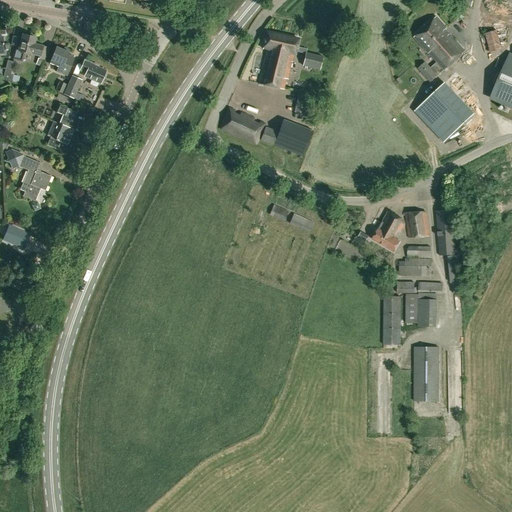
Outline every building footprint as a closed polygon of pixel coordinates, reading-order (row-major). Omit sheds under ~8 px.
[(437,17),(414,37),(437,62),(432,67),(439,75),(444,70),(445,70),(465,51),(445,29),(447,28),(437,17)] [(505,33),(499,35),(496,27),(485,31),(492,50),(509,43),(505,33)] [(284,89),(287,79),(288,79),(292,61),(293,62),(294,54),(296,54),(299,39),(267,31),(263,49),(267,49),(259,84),(284,89)] [(48,48),(34,44),(36,38),(22,34),(18,50),(16,49),(13,58),(22,61),(24,53),(39,57),(39,59),(44,60),(48,48)] [(74,58),(68,55),(70,50),(65,48),(64,50),(57,47),(50,64),(58,67),(56,71),(67,76),(74,58)] [(306,52),(303,65),(321,69),(324,56),(306,52)] [(491,98),(511,107),(511,53),(491,98)] [(12,82),(14,75),(11,75),(14,62),(8,60),(3,80),(12,82)] [(101,81),(103,81),(104,79),(103,77),(106,71),(98,68),(99,66),(85,60),(80,71),(86,74),(85,77),(92,80),(90,83),(90,84),(96,87),(97,86),(99,83),(100,84),(101,81)] [(74,74),(65,94),(76,98),(84,79),(74,74)] [(476,110),(483,103),(472,90),(467,95),(464,91),(470,85),(461,75),(451,84),(476,110)] [(55,90),(63,93),(67,85),(59,81),(55,90)] [(475,114),(445,82),(414,111),(444,143),(475,114)] [(295,113),(307,115),(311,96),(299,93),(295,113)] [(68,136),(78,113),(60,106),(57,113),(64,116),(61,125),(53,122),(47,136),(50,138),(47,146),(58,151),(61,143),(68,146),(71,138),(68,136)] [(256,144),(265,124),(254,119),(229,108),(220,129),(256,144)] [(313,131),(305,128),(283,120),(278,132),(266,127),(261,140),(303,157),(313,131)] [(471,149),(483,143),(479,135),(467,141),(471,149)] [(37,171),(40,164),(23,156),(23,155),(11,150),(5,153),(12,169),(18,167),(28,171),(20,190),(25,192),(23,197),(35,202),(40,189),(45,191),(51,177),(37,171)] [(47,163),(46,168),(57,172),(59,168),(47,163)] [(41,209),(38,203),(32,206),(34,212),(41,209)] [(274,205),(269,215),(284,221),(288,211),(274,205)] [(456,254),(452,210),(436,211),(440,255),(456,254)] [(405,224),(404,220),(388,211),(372,239),(394,252),(400,240),(397,238),(405,224)] [(429,236),(426,211),(405,213),(409,238),(429,236)] [(361,231),(357,238),(365,242),(369,236),(361,231)] [(432,249),(410,250),(411,259),(433,258),(432,249)] [(401,265),(401,276),(433,276),(433,266),(401,265)] [(419,282),(419,292),(445,292),(445,283),(419,282)] [(387,345),(404,345),(403,297),(386,297),(387,345)] [(422,329),(439,329),(437,297),(421,298),(422,329)] [(414,401),(438,401),(438,347),(414,347),(414,401)]
